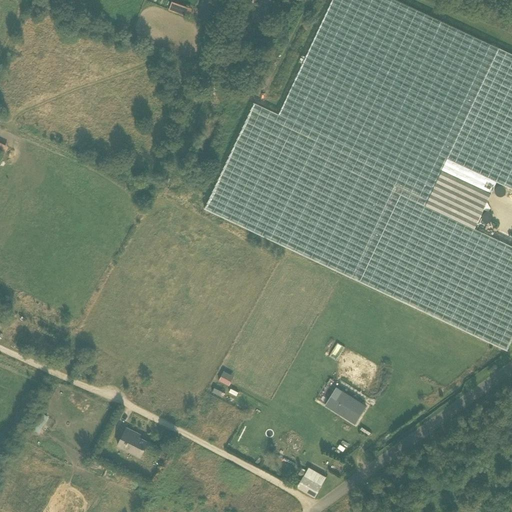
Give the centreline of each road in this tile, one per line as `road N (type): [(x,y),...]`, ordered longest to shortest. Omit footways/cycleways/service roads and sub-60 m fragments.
road 1 (track): [(314,510),(183,433),(0,348)]
road 2 (unclassified): [(312,511),(511,368)]
